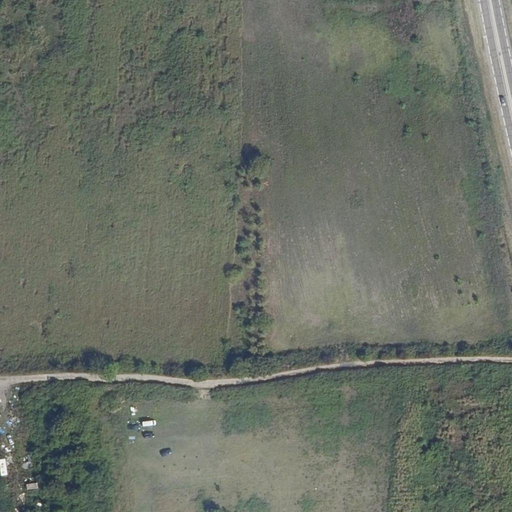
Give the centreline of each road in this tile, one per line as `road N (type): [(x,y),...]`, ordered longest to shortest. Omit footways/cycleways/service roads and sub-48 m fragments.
road 1 (track): [(511,361),(363,363),(209,386),(0,379)]
road 2 (secondary): [(484,0),(511,134)]
